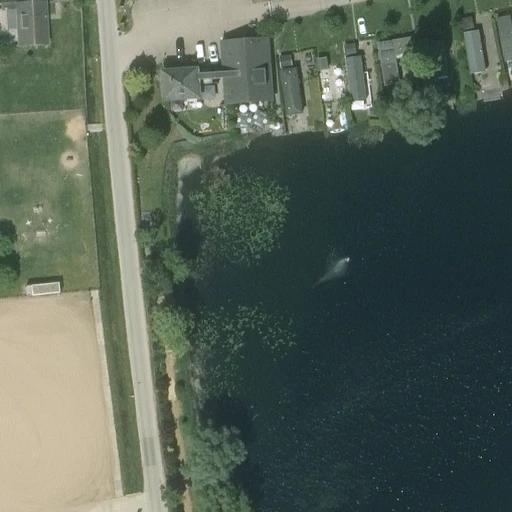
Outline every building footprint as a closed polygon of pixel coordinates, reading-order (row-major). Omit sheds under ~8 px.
[(45,3),(24,4),(24,0),(0,0),(1,9),(16,8),(17,47),(47,45),(45,3)] [(511,37),(506,15),(493,18),(503,61),(511,58),(511,37)] [(466,72),(482,71),(480,30),(464,31),(466,72)] [(270,38),(226,41),(220,42),(225,105),(274,102),(270,38)] [(416,88),(410,38),(378,41),(384,92),(416,88)] [(432,79),(450,75),(443,39),(425,42),(432,79)] [(361,58),(344,60),(349,102),(366,100),(361,58)] [(315,61),(317,104),(333,104),(332,61),(315,61)] [(282,114),(299,113),(297,68),(280,69),(282,114)] [(197,71),(164,74),(165,101),(199,98),(197,71)]
